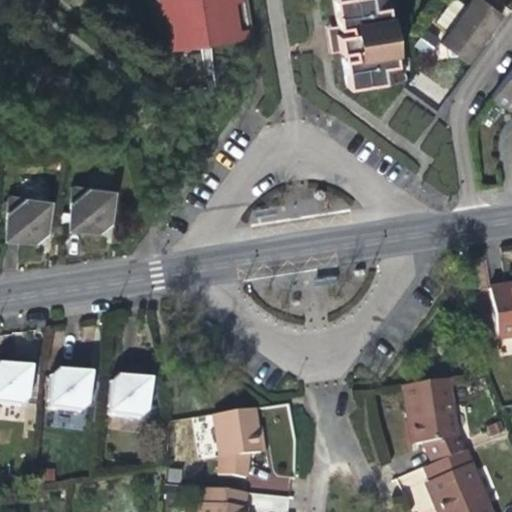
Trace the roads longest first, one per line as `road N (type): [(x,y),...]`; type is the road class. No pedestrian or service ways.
road 1 (residential): [(403,239),(395,199),(363,158),(335,143),(290,139),(243,157),(219,181),(203,217),(200,270)]
road 2 (residential): [(200,270),(243,321),(276,337),(309,340),(348,330),(374,311),(394,282),(403,239)]
road 3 (residential): [(200,270),(403,239)]
road 4 (residential): [(0,300),(200,270)]
